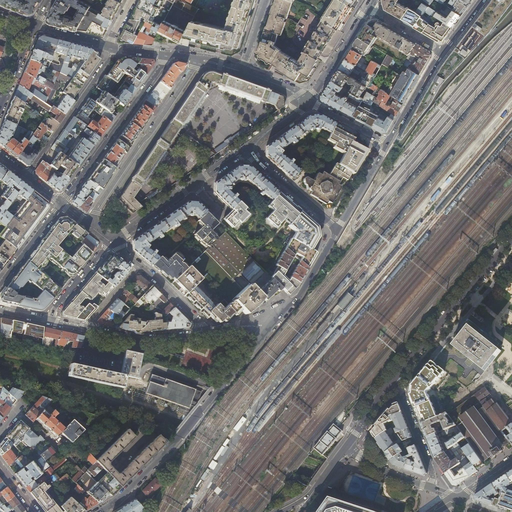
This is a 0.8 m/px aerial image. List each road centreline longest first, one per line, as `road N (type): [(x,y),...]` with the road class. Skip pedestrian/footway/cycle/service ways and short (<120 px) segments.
road 1 (tertiary): [(97,511),(170,447),(277,320)]
road 2 (residential): [(60,203),(170,54)]
road 3 (secondary): [(511,239),(393,379)]
road 4 (residential): [(243,148),(110,242)]
road 5 (residential): [(113,47),(27,175)]
road 6 (residential): [(159,120),(89,225)]
road 7 (residential): [(85,329),(135,340),(209,332)]
road 8 (residential): [(337,231),(243,148)]
